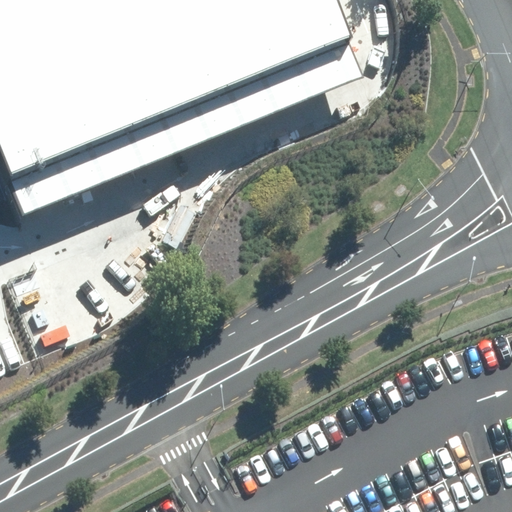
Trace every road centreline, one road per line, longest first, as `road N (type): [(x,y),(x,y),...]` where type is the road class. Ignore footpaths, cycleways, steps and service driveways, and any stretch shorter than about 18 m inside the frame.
road 1 (unclassified): [(0,492),(414,262)]
road 2 (unclassified): [(414,262),(511,165)]
